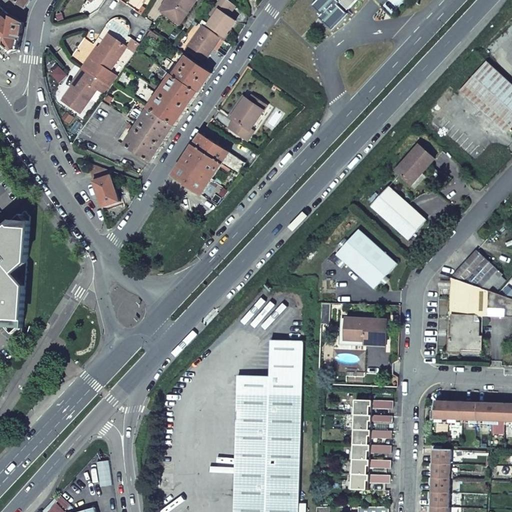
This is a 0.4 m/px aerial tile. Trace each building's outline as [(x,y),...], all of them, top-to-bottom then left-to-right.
[(13,0),(26,8),(31,0),(13,0)] [(171,2),(172,0),(167,0),(160,11),(163,13),(171,2)] [(163,13),(180,25),(197,0),(172,0),(171,2),(163,13)] [(215,18),(209,27),(224,38),(227,34),(236,21),(229,16),(236,7),(227,0),(222,0),(216,8),(220,11),(215,18)] [(337,0),(348,10),(358,0),(337,0)] [(0,23),(8,14),(0,7),(0,23)] [(216,8),(211,15),(215,18),(220,11),(216,8)] [(0,23),(0,41),(13,53),(20,50),(24,23),(8,14),(0,23)] [(216,36),(203,26),(203,27),(186,51),(204,63),(221,39),(216,36)] [(151,31),(147,37),(155,43),(159,37),(151,31)] [(83,69),(111,88),(118,77),(110,72),(127,48),(109,35),(92,60),(91,58),(83,69)] [(177,71),(174,76),(199,93),(213,73),(183,53),(178,62),(182,65),(179,69),(178,68),(176,70),(177,71)] [(209,58),(203,66),(213,73),(219,65),(209,58)] [(460,91),(507,133),(511,128),(511,84),(487,62),(460,91)] [(63,102),(81,114),(97,90),(106,96),(111,88),(83,69),(78,76),(80,77),(63,102)] [(159,95),(150,108),(177,126),(199,93),(174,76),(173,75),(160,93),(159,92),(157,94),(159,95)] [(233,118),(246,99),(243,96),(229,116),(233,118)] [(249,100),(263,111),(266,106),(252,96),(249,100)] [(235,120),(229,128),(248,141),(254,133),(250,130),(263,111),(249,100),(246,99),(233,118),(235,120)] [(136,129),(125,146),(153,163),(177,126),(150,108),(139,124),(136,122),(133,127),(136,129)] [(109,118),(101,130),(108,135),(116,123),(112,121),(113,120),(109,118)] [(202,134),(194,146),(223,164),(231,153),(202,134)] [(419,145),(396,171),(409,183),(421,170),(423,172),(435,159),(419,145)] [(194,146),(173,177),(203,196),(223,164),(194,146)] [(223,164),(238,174),(246,164),(246,163),(230,154),(223,164)] [(112,171),(88,163),(94,181),(112,176),(112,171)] [(421,170),(409,183),(412,185),(423,172),(421,170)] [(112,176),(94,181),(103,208),(104,208),(120,203),(121,203),(112,176)] [(130,187),(121,190),(125,201),(134,198),(130,187)] [(372,206),(409,240),(427,220),(389,187),(372,206)] [(120,203),(104,208),(105,211),(121,206),(121,205),(120,203)] [(0,317),(17,337),(23,333),(31,217),(26,211),(0,234),(0,317)] [(359,230),(337,255),(375,289),(398,263),(386,253),(390,249),(384,244),(381,248),(359,230)] [(503,274),(477,250),(452,277),(489,290),(503,274)] [(450,338),(449,351),(461,351),(461,348),(482,349),(483,336),(480,335),(480,323),(483,323),(483,315),(487,315),(488,307),(506,307),(506,315),(511,315),(511,297),(489,290),(452,277),(450,314),(453,314),(452,338),(450,338)] [(506,307),(488,307),(487,315),(506,315),(506,307)] [(347,319),(346,340),(366,341),(366,344),(386,345),(388,321),(347,319)] [(238,375),(234,511),(299,511),(304,341),(271,340),(271,376),(238,375)] [(353,407),(352,415),(356,415),(373,416),(373,408),(389,409),(391,409),(394,409),(394,401),(356,400),(356,407),(353,407)] [(436,402),(435,421),(442,422),(443,418),(449,418),(450,403),(450,401),(444,401),(442,403),(438,402),(436,402)] [(449,418),(449,422),(457,422),(457,419),(464,419),(464,401),(458,401),(456,403),(450,403),(449,418)] [(464,401),(464,419),(471,419),(471,422),(478,423),(478,419),(478,404),(472,404),(470,402),(464,401)] [(478,404),(478,419),(485,420),(485,423),(492,423),(492,404),(486,404),(485,402),(478,402),(478,404)] [(492,404),(492,423),(499,423),(499,420),(506,420),(507,403),(500,403),(499,405),(492,404)] [(352,422),(352,430),(355,430),(372,430),(372,423),(389,424),(393,424),(393,419),(393,416),(389,416),(373,416),(356,415),(355,422),(352,422)] [(351,437),(351,445),(354,445),(371,445),(372,438),(388,439),(390,439),(392,439),(393,431),(389,431),(372,430),(355,430),(355,437),(351,437)] [(351,452),(350,460),(354,460),(371,460),(371,453),(388,454),(390,454),(392,454),(392,446),(388,446),(371,445),(354,445),(354,452),(351,452)] [(434,456),(433,463),(436,463),(451,464),(452,449),(436,449),(436,456),(434,456)] [(350,467),(350,474),(353,475),(370,475),(370,468),(386,469),(388,469),(391,469),(391,461),(388,461),(371,460),(354,460),(354,467),(350,467)] [(433,470),(433,478),(435,478),(451,478),(451,464),(436,463),(435,470),(433,470)] [(350,482),(349,489),(370,490),(370,483),(385,484),(389,484),(391,484),(391,476),(386,476),(370,475),(353,475),(353,482),(350,482)] [(433,484),(433,492),(434,492),(450,493),(451,478),(435,478),(435,484),(433,484)] [(432,499),(432,506),(434,506),(450,507),(450,493),(434,492),(434,499),(432,499)]
